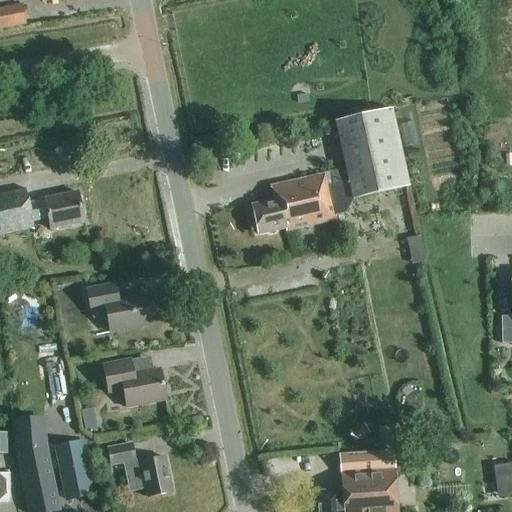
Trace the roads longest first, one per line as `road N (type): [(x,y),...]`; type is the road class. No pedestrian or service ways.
road 1 (residential): [(244,511),(148,50)]
road 2 (residential): [(148,50),(0,75)]
